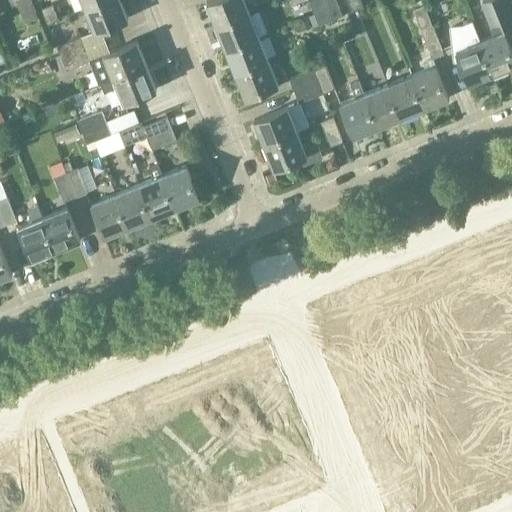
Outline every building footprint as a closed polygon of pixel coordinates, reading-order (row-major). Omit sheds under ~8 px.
[(15,0),(25,23),(37,18),(29,0),(15,0)] [(119,0),(102,0),(83,8),(93,33),(127,19),(119,0)] [(216,26),(249,13),(243,0),(211,0),(206,2),(216,26)] [(318,25),(330,20),(321,0),(309,0),(308,1),(318,25)] [(321,0),(330,20),(341,15),(335,0),(321,0)] [(359,0),(345,0),(351,11),(363,7),(359,0)] [(493,34),(480,39),(479,40),(492,74),(511,65),(511,53),(503,31),(511,27),(511,19),(511,17),(506,5),(503,0),(484,0),(481,1),(489,20),(488,21),(493,34)] [(47,23),(57,18),(52,5),(41,9),(47,23)] [(423,7),(412,11),(429,53),(441,49),(425,8),(424,8),(423,7)] [(225,50),(258,37),(249,13),(216,26),(225,50)] [(457,58),(467,83),(492,74),(479,40),(480,39),(472,20),(463,24),(463,26),(451,27),(453,59),(457,58)] [(61,58),(85,48),(81,37),(57,47),(61,58)] [(234,73),(267,60),(258,37),(225,50),(234,73)] [(112,79),(145,65),(135,41),(90,60),(85,48),(61,58),(66,70),(89,60),(99,84),(100,84),(112,79)] [(448,99),(434,65),(432,58),(421,62),(423,70),(410,75),(424,108),(448,99)] [(267,60),(234,73),(244,98),(277,84),(267,60)] [(112,79),(100,84),(104,93),(116,88),(122,103),(155,90),(145,65),(112,79)] [(313,69),(317,81),(322,93),(334,88),(324,65),(313,69)] [(293,91),(317,81),(313,69),(288,79),(293,91)] [(400,118),(424,108),(410,75),(387,84),(400,118)] [(339,103),(352,137),(377,127),(363,94),(359,79),(349,84),(355,97),(339,103)] [(298,102),(322,93),(317,81),(293,91),(298,102)] [(377,127),(400,118),(387,84),(363,94),(377,127)] [(263,145),(296,132),(286,107),(253,120),(263,145)] [(81,132),(105,122),(100,111),(76,120),(81,132)] [(146,138),(170,128),(165,116),(141,126),(146,138)] [(329,146),(342,141),(332,117),(320,122),(329,146)] [(52,129),(57,143),(80,134),(75,120),(52,129)] [(105,122),(81,132),(86,144),(110,134),(105,122)] [(170,128),(146,138),(151,150),(175,140),(170,128)] [(296,132),(263,145),(273,169),(306,156),(296,132)] [(185,165),(162,174),(158,163),(157,164),(175,208),(199,198),(185,165)] [(151,218),(175,208),(157,164),(148,167),(153,178),(138,184),(151,218)] [(65,173),(74,197),(86,192),(76,168),(65,173)] [(62,201),(74,197),(65,173),(53,178),(62,201)] [(128,227),(151,218),(138,184),(114,193),(128,227)] [(103,237),(128,227),(114,193),(90,203),(103,237)] [(0,198),(0,216),(3,225),(15,220),(5,197),(0,198)] [(65,207),(43,216),(38,204),(36,205),(54,250),(78,240),(65,207)] [(30,260),(54,250),(36,205),(28,208),(32,220),(17,226),(30,260)] [(0,278),(10,274),(0,248),(0,278)] [(464,267),(441,276),(458,317),(479,308),(483,317),(495,312),(485,289),(474,293),(464,267)] [(428,312),(415,317),(424,340),(438,335),(434,326),(458,317),(441,276),(417,286),(428,312)] [(384,299),(360,309),(378,354),(400,345),(402,349),(417,343),(405,314),(392,320),(384,299)] [(344,339),(331,344),(343,373),(357,367),(355,363),(378,354),(360,309),(335,319),(344,339)] [(251,377),(209,394),(217,415),(258,398),(251,377)] [(259,398),(217,415),(223,432),(224,431),(265,416),(259,398)] [(164,399),(142,408),(156,445),(177,437),(164,399)] [(142,408),(119,416),(120,420),(133,453),(156,445),(142,408)] [(119,416),(98,423),(99,425),(114,461),(133,454),(120,420),(119,416)] [(265,416),(224,431),(230,448),(271,432),(265,416)] [(97,422),(77,430),(79,435),(93,469),(113,461),(99,425),(98,423),(97,422)] [(440,448),(419,457),(439,506),(461,497),(450,469),(464,463),(448,424),(433,430),(440,448)] [(477,424),(460,430),(478,474),(493,468),(498,482),(511,476),(511,451),(503,429),(482,437),(477,424)] [(511,424),(503,429),(511,451),(511,424)] [(77,431),(57,440),(73,478),(93,469),(79,435),(77,431)] [(271,432),(230,448),(236,464),(278,448),(271,432)] [(278,448),(236,465),(243,482),(284,467),(278,448)] [(419,457),(384,471),(392,492),(405,487),(415,511),(423,511),(439,506),(419,457)] [(284,467),(243,482),(250,501),(291,486),(284,467)] [(0,484),(0,508),(8,506),(8,505),(0,484)] [(204,511),(195,489),(174,498),(179,511),(204,511)] [(179,511),(174,498),(154,506),(156,511),(179,511)]
